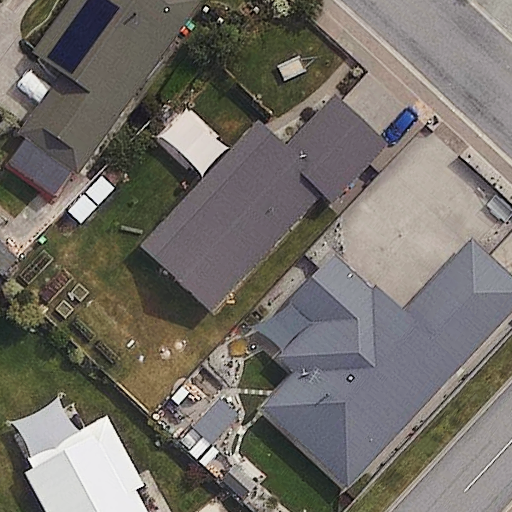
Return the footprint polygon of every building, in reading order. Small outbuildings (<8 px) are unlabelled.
[(204,2),(200,0),(72,0),(31,59),(61,79),(23,133),(82,174),(204,2)] [(257,121),(140,251),(214,318),(325,196),(337,206),(392,146),(334,94),(286,147),(257,121)] [(65,206),(48,188),(3,231),(20,249),(65,206)] [(296,306),(325,333),(257,405),(351,493),(511,321),(511,274),(472,237),(400,313),(341,258),(296,306)] [(68,295),(29,255),(10,274),(48,314),(68,295)] [(148,511),(110,434),(29,474),(48,511),(148,511)]
